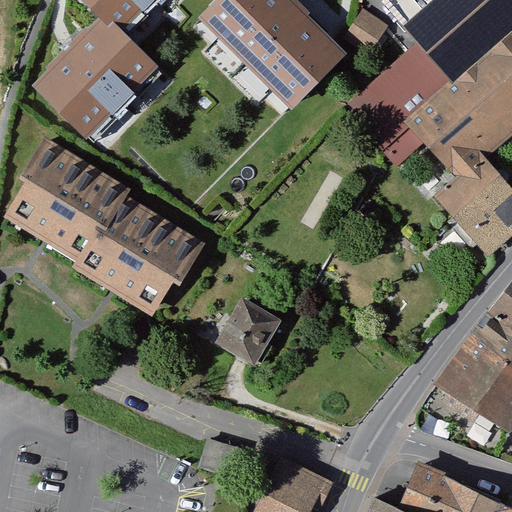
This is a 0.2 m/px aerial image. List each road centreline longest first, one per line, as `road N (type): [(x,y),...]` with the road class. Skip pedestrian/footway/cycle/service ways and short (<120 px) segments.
road 1 (tertiary): [(382,424),(511,259)]
road 2 (residential): [(511,475),(382,424)]
